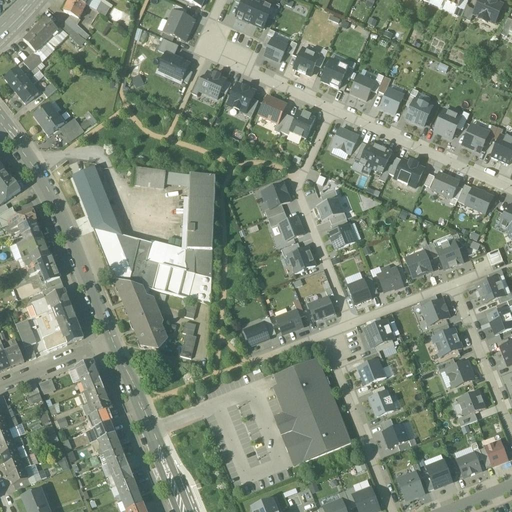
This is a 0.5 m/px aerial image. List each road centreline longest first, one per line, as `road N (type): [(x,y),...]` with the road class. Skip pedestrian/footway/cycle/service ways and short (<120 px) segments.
road 1 (secondary): [(0,120),(66,224),(111,339)]
road 2 (residential): [(349,324),(295,187),(332,109)]
road 3 (residential): [(221,0),(199,49),(332,109)]
road 4 (residential): [(332,109),(511,190)]
road 5 (residential): [(322,335),(393,511)]
road 6 (secondary): [(111,339),(181,511)]
road 7 (residential): [(452,284),(511,438)]
road 8 (residential): [(0,385),(111,339)]
